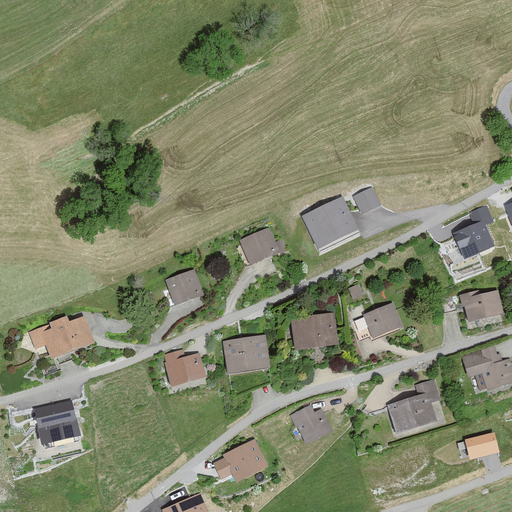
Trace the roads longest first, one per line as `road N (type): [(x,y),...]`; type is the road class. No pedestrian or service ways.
road 1 (residential): [(0,402),(111,369),(263,305),(407,238),(511,177)]
road 2 (residential): [(511,330),(287,402),(237,428),(132,511)]
road 3 (residential): [(511,468),(387,511)]
